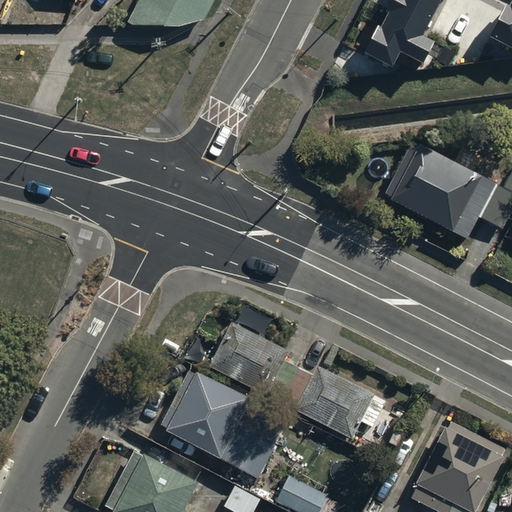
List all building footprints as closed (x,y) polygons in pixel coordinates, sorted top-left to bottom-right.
[(134,0),(124,20),(203,18),(212,0),(134,0)] [(440,0),(391,0),(386,11),(389,13),(381,27),(379,25),(364,53),(392,68),(401,52),(423,64),(435,40),(423,34),(440,0)] [(511,0),(510,5),(507,3),(490,37),(511,47),(511,0)] [(416,140),(387,195),(465,235),(494,180),(416,140)] [(483,215),(501,224),(511,201),(511,191),(499,185),(483,215)] [(233,322),(211,367),(266,394),(288,348),(233,322)] [(162,419),(169,422),(166,426),(259,474),(284,424),(246,404),(252,393),(198,366),(196,370),(189,366),(162,419)] [(371,392),(319,366),(298,408),(350,434),(371,392)] [(448,418),(412,482),(413,496),(442,511),(474,511),(509,451),(448,418)] [(136,444),(103,506),(114,511),(185,511),(203,479),(136,444)] [(290,472),(276,496),(305,511),(337,511),(343,502),(290,472)]
